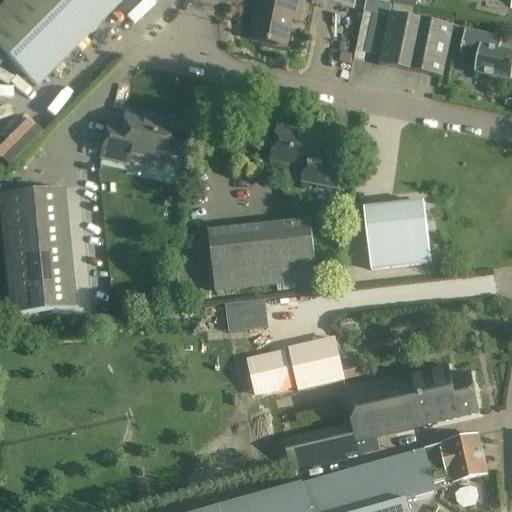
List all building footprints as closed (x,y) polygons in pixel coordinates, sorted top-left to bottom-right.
[(123,0),(8,0),(0,8),(0,53),(36,88),(123,0)] [(285,47),(290,19),(296,20),(300,3),(284,0),(261,0),(253,41),(285,47)] [(353,10),(355,0),(314,0),(314,2),(353,10)] [(509,9),(511,9),(511,0),(500,0),(510,2),(509,9)] [(390,16),(384,47),(380,67),(442,80),(453,29),(390,16)] [(511,77),(511,53),(500,51),(502,39),(464,31),(460,55),(477,59),(474,74),(511,82),(511,77)] [(167,163),(173,137),(177,133),(178,128),(178,127),(175,123),(169,122),(164,125),(142,120),(143,116),(125,112),(122,127),(107,124),(100,161),(127,166),(129,155),(167,163)] [(325,161),(330,136),(306,131),(305,135),(278,129),(271,162),(305,169),(302,183),(339,191),(344,165),(325,161)] [(61,190),(18,195),(0,196),(0,219),(10,317),(72,311),(61,190)] [(425,204),(364,212),(371,273),(432,265),(425,204)] [(209,233),(211,253),(216,296),(317,286),(310,223),(209,233)] [(225,303),(226,332),(266,331),(265,302),(225,303)] [(425,315),(388,323),(392,342),(415,337),(416,344),(431,340),(426,318),(425,315)] [(204,321),(191,323),(193,337),(206,335),(204,321)] [(334,339),(271,354),(281,398),(345,384),(344,382),(363,378),(357,351),(338,355),(334,339)] [(292,438),(283,440),(291,474),(300,471),(379,453),(376,438),(460,420),(479,415),(471,376),(451,381),(448,369),(429,373),(346,391),(353,424),(292,438)] [(408,511),(407,504),(436,495),(434,486),(452,481),(453,485),(457,484),(460,487),(468,486),(469,482),(487,477),(478,438),(458,442),(212,511),(408,511)]
